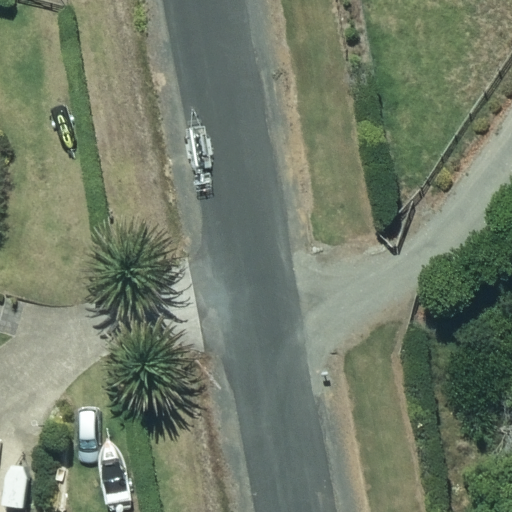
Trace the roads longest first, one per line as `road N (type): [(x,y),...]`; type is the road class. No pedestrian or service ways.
road 1 (unclassified): [(205,0),(294,511)]
road 2 (unknown): [(263,335),(511,22)]
